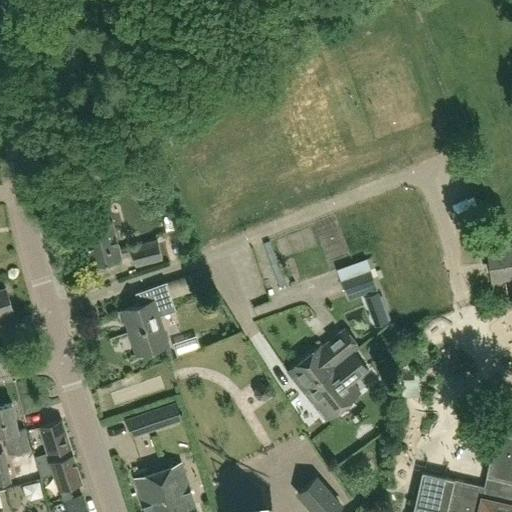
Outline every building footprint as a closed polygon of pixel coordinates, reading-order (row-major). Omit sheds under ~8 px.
[(417,155),(420,163),(437,156),(434,148),(417,155)] [(112,220),(82,228),(92,265),(122,258),(122,257),(133,254),(136,267),(163,260),(158,240),(120,249),(112,220)] [(334,233),(257,259),(267,290),(344,264),(334,233)] [(511,247),(487,252),(492,282),(511,278),(511,247)] [(370,269),(341,279),(348,300),(377,290),(370,269)] [(166,283),(136,293),(140,305),(122,310),(136,355),(169,345),(160,315),(175,310),(166,283)] [(0,328),(17,323),(13,311),(14,311),(6,288),(0,289),(0,328)] [(365,298),(375,327),(389,322),(379,293),(365,298)] [(323,345),(288,372),(304,393),(360,348),(345,329),(324,346),(323,345)] [(362,350),(360,348),(304,393),(327,421),(362,394),(353,383),(369,371),(356,354),(362,350)] [(26,429),(17,430),(12,403),(0,405),(0,434),(3,433),(8,455),(30,450),(26,429)] [(159,427),(153,410),(138,415),(144,432),(159,427)] [(367,412),(357,419),(365,431),(375,423),(367,412)] [(173,438),(198,429),(193,415),(168,425),(173,438)] [(38,465),(73,452),(61,418),(39,426),(48,452),(36,456),(38,465)] [(352,445),(345,427),(336,431),(332,421),(309,430),(320,457),(352,445)] [(511,511),(511,433),(498,430),(485,486),(423,471),(413,511),(511,511)] [(187,436),(187,449),(203,448),(203,435),(187,436)] [(4,452),(0,452),(0,484),(11,482),(4,452)] [(73,452),(38,465),(42,478),(55,473),(60,488),(83,480),(73,452)] [(145,511),(196,511),(180,463),(134,478),(145,511)] [(314,511),(333,511),(341,505),(316,477),(298,493),(300,496),(303,499),(314,511)] [(35,479),(16,480),(17,496),(35,495),(35,479)] [(69,511),(88,511),(83,495),(65,501),(69,511)]
